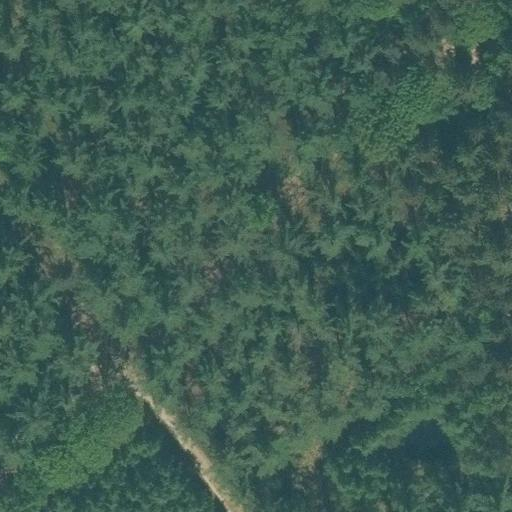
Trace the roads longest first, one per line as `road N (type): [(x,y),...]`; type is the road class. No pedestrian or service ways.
road 1 (track): [(447,0),(122,342)]
road 2 (track): [(255,511),(122,342)]
road 3 (track): [(122,342),(0,185)]
road 4 (track): [(351,511),(408,483),(511,494)]
road 5 (track): [(0,456),(122,342)]
